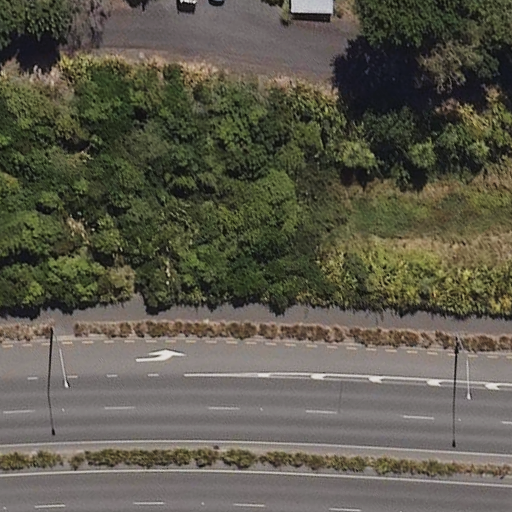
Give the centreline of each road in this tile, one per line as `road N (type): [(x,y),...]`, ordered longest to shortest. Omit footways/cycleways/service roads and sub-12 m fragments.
road 1 (trunk): [(0,405),(294,406)]
road 2 (trunk): [(406,511),(122,505)]
road 3 (trunk): [(294,406),(511,386)]
road 4 (trunk): [(294,406),(511,420)]
road 5 (trunk): [(122,505),(0,507)]
